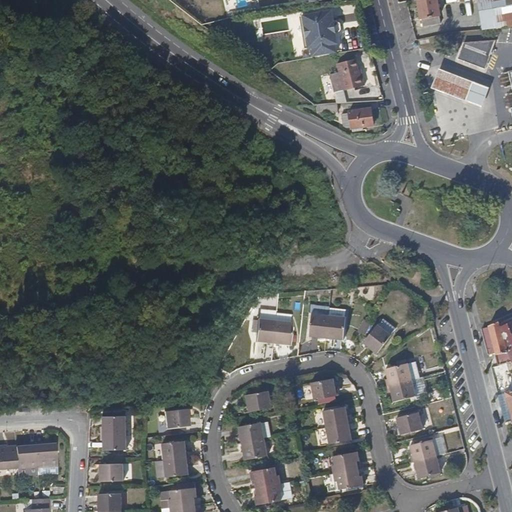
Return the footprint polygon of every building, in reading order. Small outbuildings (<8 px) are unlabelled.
[(438,7),(436,0),(421,0),(414,1),(418,21),(421,20),(422,27),(439,24),(438,17),(439,17),(438,10),(438,7)] [(511,0),(476,0),(482,30),(511,27),(511,0)] [(334,19),(332,9),(304,14),(310,47),(313,46),(314,55),(336,51),(335,42),(337,42),(335,31),(339,30),(341,27),(340,20),(337,19),(334,19)] [(486,67),(493,40),(463,42),(458,59),(486,67)] [(358,68),(355,58),(337,63),(340,71),(331,74),(337,101),(340,101),(347,100),(344,90),(364,85),(362,73),(359,74),(358,68)] [(474,81),(437,70),(430,89),(468,100),(474,81)] [(337,114),(336,104),(332,104),(317,105),(317,114),(337,114)] [(371,122),(368,107),(347,111),(350,127),(357,125),(358,129),(362,128),(361,124),(371,122)] [(311,312),(328,315),(329,307),(330,305),(310,302),(309,312),(311,312)] [(256,315),(274,318),(275,310),(275,307),(258,305),(256,315)] [(346,310),(329,307),(328,315),(344,317),(346,310)] [(275,310),(274,318),(290,320),(291,312),(275,310)] [(324,345),(328,315),(311,312),(308,337),(318,338),(318,341),(320,342),(320,345),(324,345)] [(266,348),(270,349),(274,318),(256,315),(256,319),(254,331),(253,341),(264,343),(264,345),(266,346),(266,348)] [(328,315),(324,345),(327,346),(328,343),(330,343),(330,340),(341,342),(344,317),(328,315)] [(511,315),(486,327),(486,328),(494,354),(496,365),(510,361),(511,367),(511,315)] [(274,318),(270,349),(273,349),(273,347),(276,347),(276,344),(287,345),(290,320),(274,318)] [(358,329),(361,331),(368,320),(364,318),(358,329)] [(368,320),(361,331),(364,332),(370,321),(368,320)] [(391,331),(379,322),(374,328),(386,337),(391,331)] [(371,357),(386,337),(374,328),(373,327),(355,351),(358,354),(359,352),(361,353),(362,351),(371,357)] [(494,354),(486,328),(479,330),(486,357),(494,354)] [(406,364),(410,380),(421,378),(417,361),(406,364)] [(380,387),(410,380),(406,364),(406,363),(396,366),(382,369),(384,380),(382,381),(382,383),(379,384),(380,387)] [(333,387),(330,377),(306,381),(309,397),(339,392),(338,389),(335,389),(335,387),(333,387)] [(425,398),(421,378),(410,380),(414,397),(415,400),(425,398)] [(410,380),(380,387),(381,391),(384,390),(384,392),(387,392),(390,403),(414,397),(410,380)] [(277,402),(274,387),(249,391),(251,401),(248,402),(248,404),(245,404),(246,408),(277,402)] [(451,398),(449,391),(442,393),(444,400),(451,398)] [(511,420),(504,394),(495,396),(502,422),(511,420)] [(198,407),(198,404),(168,408),(170,424),(195,421),(194,411),(196,410),(195,408),(198,407)] [(319,426),(350,421),(349,417),(346,417),(346,415),(343,415),(342,405),(316,409),(319,426)] [(90,430),(121,429),(121,412),(95,413),(95,423),(92,424),(93,426),(90,426),(90,430)] [(419,430),(415,414),(385,421),(386,425),(389,424),(390,426),(392,425),(395,436),(419,430)] [(232,440),(263,435),(260,418),(235,422),(236,432),(234,433),(234,435),(231,436),(232,440)] [(350,424),(350,421),(319,426),(322,442),(347,438),(345,428),(348,427),(347,425),(350,424)] [(121,429),(90,430),(90,434),(93,434),(93,436),(96,436),(96,447),(121,446),(121,429)] [(263,435),(232,440),(232,444),(235,443),(236,446),(238,445),(240,456),(266,451),(263,435)] [(433,437),(437,454),(446,452),(442,435),(433,437)] [(162,439),(164,456),(195,452),(194,448),(191,449),(191,446),(188,446),(187,436),(162,439)] [(46,440),(35,441),(37,465),(57,464),(55,443),(46,443),(46,440)] [(404,463),(435,456),(431,440),(407,445),(410,456),(406,457),(407,459),(404,460),(404,463)] [(25,444),(16,445),(17,466),(37,465),(35,441),(26,441),(25,444)] [(0,443),(0,467),(17,466),(16,445),(6,446),(6,443),(0,443)] [(331,471),(362,466),(362,463),(359,464),(358,459),(357,459),(355,450),(330,454),(332,463),(329,463),(331,471)] [(195,452),(164,456),(166,473),(191,470),(190,460),(192,459),(192,457),(195,456),(195,452)] [(439,473),(435,456),(404,463),(406,468),(409,467),(409,468),(412,468),(414,479),(439,473)] [(117,477),(117,460),(92,461),(92,471),(90,471),(90,473),(87,474),(87,478),(117,477)] [(253,484),(285,479),(284,471),(282,471),(280,463),(255,467),(256,475),(255,475),(255,480),(252,481),(253,484)] [(362,466),(331,471),(332,480),(334,480),(336,488),(361,483),(359,476),(361,475),(360,471),(363,470),(362,466)] [(287,487),(285,479),(253,484),(253,488),(257,487),(258,492),(259,492),(261,500),(286,496),(284,488),(287,487)] [(172,503),(205,498),(204,494),(201,495),(200,491),(199,492),(198,482),(180,485),(173,486),(174,494),(171,495),(172,503)] [(84,508),(116,507),(115,490),(90,490),(90,501),(87,501),(87,504),(84,504),(84,508)] [(50,511),(49,497),(39,498),(30,498),(31,508),(25,509),(25,511),(50,511)] [(205,503),(205,498),(172,503),(173,511),(176,511),(175,511),(201,511),(200,507),(203,507),(202,503),(205,503)]
